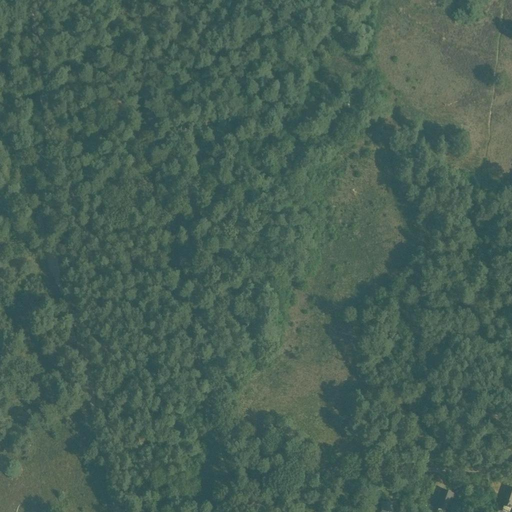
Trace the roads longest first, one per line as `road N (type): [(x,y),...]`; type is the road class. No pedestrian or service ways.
road 1 (track): [(233,511),(130,70),(125,0)]
road 2 (track): [(29,0),(50,261),(82,351),(117,511)]
